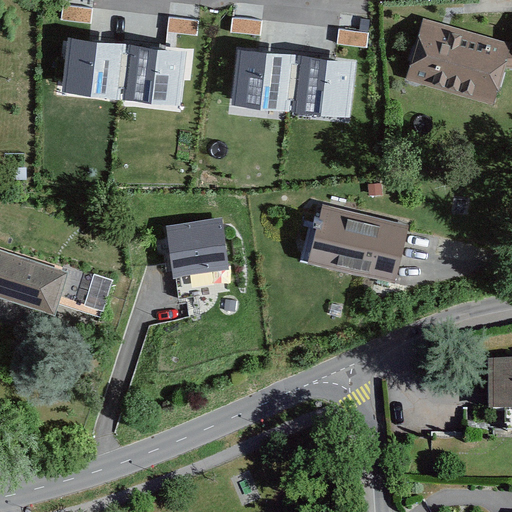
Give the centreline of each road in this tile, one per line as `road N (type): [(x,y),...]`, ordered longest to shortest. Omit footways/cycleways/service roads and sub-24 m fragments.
road 1 (residential): [(0,498),(158,449),(339,371)]
road 2 (residential): [(511,304),(339,371)]
road 3 (residential): [(339,371),(376,442),(384,511)]
